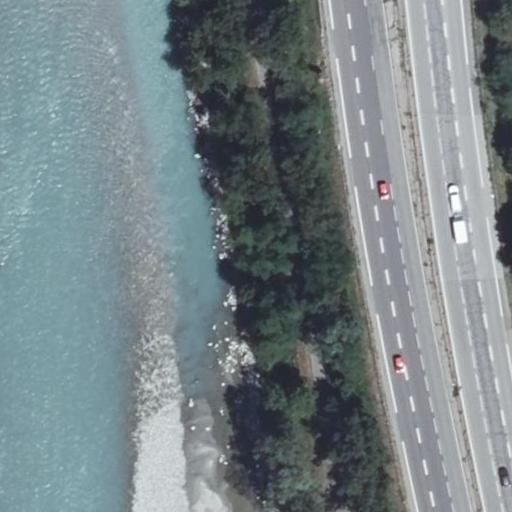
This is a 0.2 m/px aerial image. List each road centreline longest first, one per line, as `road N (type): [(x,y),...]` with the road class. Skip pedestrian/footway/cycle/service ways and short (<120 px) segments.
road 1 (motorway): [(356,0),(400,287),(446,511)]
road 2 (motorway): [(511,505),(462,228),(433,0)]
